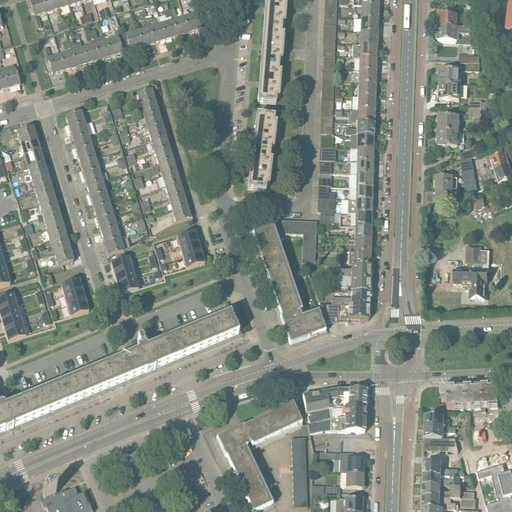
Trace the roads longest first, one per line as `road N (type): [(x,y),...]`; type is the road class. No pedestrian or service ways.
road 1 (residential): [(395,0),(385,280),(400,295)]
road 2 (residential): [(400,295),(414,282),(423,0)]
road 3 (tertiary): [(400,295),(409,0)]
road 4 (residential): [(267,341),(0,452)]
road 5 (residential): [(225,209),(289,208),(304,198),(312,0)]
road 6 (residential): [(117,330),(44,108)]
road 7 (residential): [(44,108),(235,50)]
road 8 (tertiary): [(0,481),(179,406)]
road 9 (residential): [(186,423),(81,465),(99,511)]
road 10 (residential): [(225,209),(235,50)]
road 11 (residential): [(117,330),(243,279)]
road 12 (residential): [(0,380),(117,330)]
